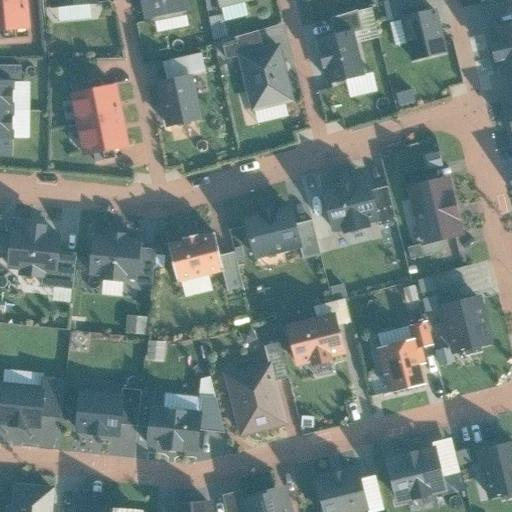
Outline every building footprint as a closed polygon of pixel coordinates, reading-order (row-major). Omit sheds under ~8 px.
[(27,0),(0,0),(0,31),(30,29),(27,0)] [(144,0),(148,19),(196,9),(194,0),(144,0)] [(436,10),(404,17),(414,58),(445,51),(436,10)] [(362,74),(353,32),(364,30),(360,11),(328,17),(332,37),(322,39),(331,81),(362,74)] [(511,23),(491,28),(502,76),(511,73),(511,23)] [(243,55),(265,50),(261,31),(225,42),(228,58),(243,55)] [(265,50),(243,55),(255,109),(292,101),(280,46),(265,50)] [(167,83),(159,84),(168,126),(201,119),(191,76),(206,72),(202,54),(163,63),(167,83)] [(23,66),(0,65),(0,155),(13,155),(14,81),(23,81),(23,66)] [(120,87),(73,95),(79,126),(125,117),(120,87)] [(125,117),(79,126),(84,156),(131,147),(125,117)] [(451,177),(411,186),(424,245),(409,248),(412,257),(436,252),(434,242),(464,235),(451,177)] [(368,181),(326,191),(336,231),(395,216),(388,188),(371,192),(368,181)] [(291,209),(249,220),(258,258),(302,247),(304,257),(320,253),(312,221),(295,225),(291,209)] [(30,230),(13,229),(11,267),(22,268),(21,275),(46,277),(45,287),(73,289),(75,255),(57,254),(58,234),(47,234),(47,226),(30,225),(30,230)] [(215,234),(173,244),(182,280),(223,270),(228,292),(245,288),(236,252),(220,256),(215,234)] [(120,238),(92,238),(91,269),(102,269),(101,281),(125,282),(125,278),(150,278),(151,246),(119,246),(120,238)] [(479,298),(441,308),(453,354),(491,344),(479,298)] [(342,352),(332,314),(288,325),(298,363),(342,352)] [(146,317),(128,316),(128,333),(146,333),(146,317)] [(413,340),(378,348),(384,374),(390,373),(394,390),(425,383),(421,365),(425,364),(422,348),(433,346),(427,321),(410,325),(413,340)] [(249,326),(240,331),(248,343),(257,337),(249,326)] [(273,365),(228,375),(241,431),(282,421),(272,381),(287,378),(280,345),(268,347),(273,365)] [(45,386),(3,382),(0,408),(0,420),(41,425),(45,386)] [(124,395),(83,392),(80,431),(121,434),(122,423),(139,425),(142,390),(124,389),(124,395)] [(201,409),(153,407),(151,446),(201,449),(202,431),(227,432),(217,396),(202,395),(201,409)] [(387,456),(398,504),(447,493),(444,477),(459,474),(452,441),(387,456)] [(511,441),(479,450),(491,501),(511,496),(511,441)] [(330,481),(318,484),(325,511),(356,511),(370,509),(362,473),(349,476),(348,471),(329,476),(330,481)] [(53,511),(55,485),(15,483),(14,505),(8,505),(7,511),(53,511)] [(293,511),(287,485),(241,496),(245,511),(293,511)] [(213,511),(213,501),(169,503),(169,511),(213,511)]
